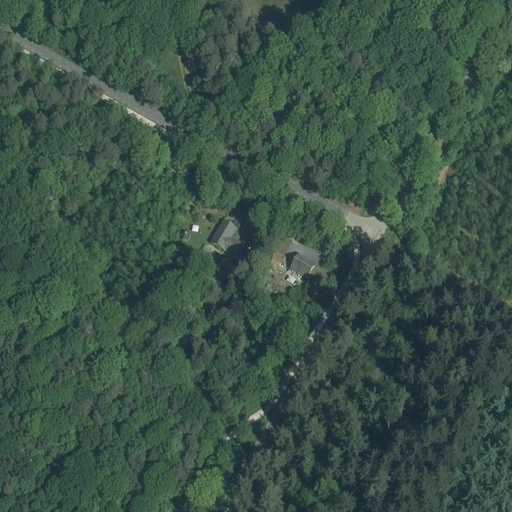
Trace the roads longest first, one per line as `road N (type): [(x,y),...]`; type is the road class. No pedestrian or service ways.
road 1 (tertiary): [(367,229),(0,31)]
road 2 (tertiary): [(220,511),(371,252),(367,229)]
road 3 (tertiary): [(511,12),(386,218),(367,229)]
road 4 (unknown): [(502,316),(403,511)]
